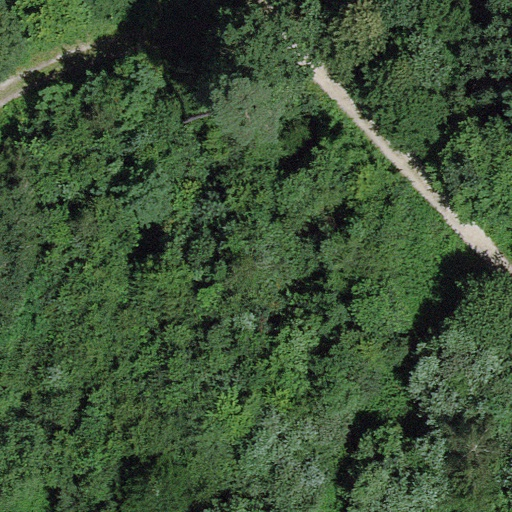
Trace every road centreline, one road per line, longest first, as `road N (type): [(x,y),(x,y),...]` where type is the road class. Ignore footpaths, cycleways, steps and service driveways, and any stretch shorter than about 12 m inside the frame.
road 1 (track): [(511,290),(253,0)]
road 2 (track): [(0,93),(117,42),(273,25)]
